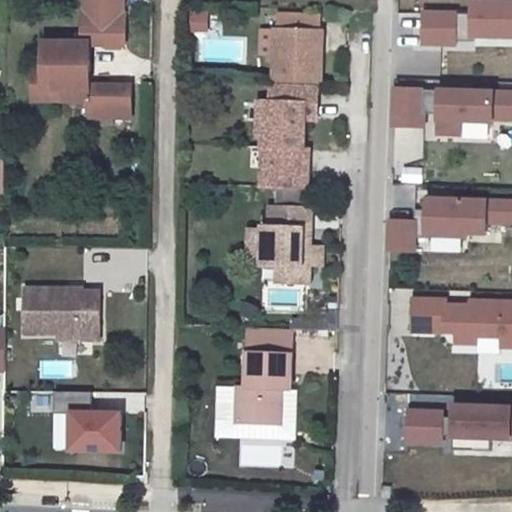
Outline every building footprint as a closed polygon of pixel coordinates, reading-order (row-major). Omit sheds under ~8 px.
[(126,0),(81,0),(81,31),(90,31),(90,41),(90,46),(126,47),(126,0)] [(511,2),(469,2),(469,42),(511,42),(511,2)] [(429,11),(429,47),(464,47),(464,11),(429,11)] [(205,12),(188,12),(188,28),(205,29),(205,12)] [(276,13),(275,32),(314,33),(323,33),(323,14),(276,13)] [(415,49),(427,49),(427,26),(414,26),(415,49)] [(276,55),(275,32),(260,31),(260,54),(276,55)] [(314,33),(275,32),(276,55),(274,83),(321,84),(322,59),(313,59),(314,33)] [(323,33),(314,33),(313,59),(322,59),(323,33)] [(90,41),(44,40),(43,70),(43,86),(66,86),(66,103),(87,103),(87,104),(88,118),(90,118),(96,118),(128,119),(128,87),(96,87),(89,87),(90,46),(90,41)] [(32,69),(32,101),(32,102),(61,103),(64,103),(66,103),(66,86),(43,86),(43,70),(32,69)] [(259,139),(258,168),(303,170),(303,159),(298,158),(299,119),(312,120),(313,90),(269,89),(268,104),(254,103),(253,139),(259,139)] [(511,92),(393,90),(392,125),(422,126),(422,114),(439,114),(438,134),(458,135),(458,122),(493,123),(493,118),(511,118),(511,92)] [(405,167),(405,183),(425,183),(425,167),(405,167)] [(303,170),(258,168),(257,187),(274,188),(273,207),(302,208),(303,170)] [(412,223),(389,222),(388,249),(410,250),(411,237),(425,238),(425,235),(463,236),(463,233),(484,234),(485,223),(511,224),(511,201),(423,198),(423,209),(412,209),(412,223)] [(256,227),(254,270),(271,270),(271,284),(305,286),(307,266),(288,266),(290,228),(298,229),(307,229),(307,209),(302,208),(273,207),(263,207),(262,227),(256,227)] [(298,229),(290,228),(288,266),(307,266),(321,267),(323,245),(298,244),(298,229)] [(436,253),(466,253),(466,242),(436,242),(436,253)] [(266,303),(299,304),(300,288),(266,288),(266,303)] [(25,335),(81,335),(81,342),(99,342),(100,293),(82,293),(83,290),(25,290),(25,335)] [(444,301),(411,300),(410,331),(454,333),(453,342),(472,343),(472,335),(500,336),(500,347),(511,347),(511,302),(468,301),(468,306),(444,305),(444,301)] [(234,327),(232,391),(223,391),(221,427),(273,430),(274,393),(283,393),(285,329),(267,328),(234,327)] [(91,354),(91,343),(57,343),(57,353),(91,354)] [(202,390),(200,425),(221,427),(223,391),(202,390)] [(119,455),(120,417),(91,416),(91,395),(53,395),(53,417),(70,417),(70,454),(119,455)] [(440,412),(405,411),(403,441),(436,442),(436,434),(451,435),(451,449),(485,451),(486,438),(511,439),(511,408),(451,405),(451,417),(440,416),(440,412)]
